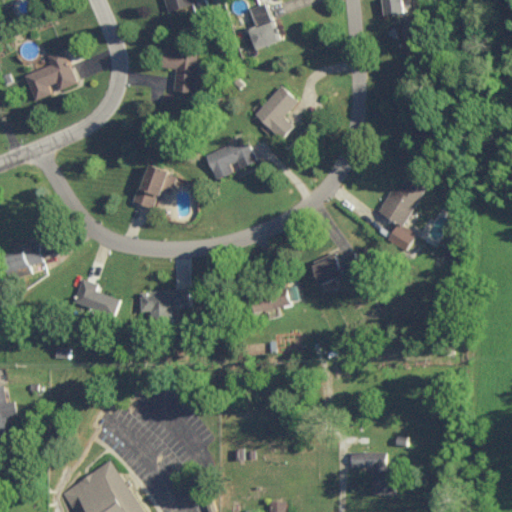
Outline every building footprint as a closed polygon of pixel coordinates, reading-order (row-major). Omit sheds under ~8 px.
[(283,38),(271,0),(253,5),(260,27),(246,31),(251,47),(283,38)] [(410,0),(411,9),(392,11),(391,1),(389,0),(410,0)] [(160,61),(176,65),(171,87),(195,92),(203,51),(164,42),(160,61)] [(20,68),(46,57),(44,53),(64,44),(79,80),(62,87),(54,79),(46,80),(55,92),(34,101),(20,68)] [(254,111),(282,79),(304,98),(300,124),(291,136),(275,130),(254,111)] [(207,149),(218,177),(236,169),(232,160),(239,157),(241,165),(258,158),(248,133),(207,149)] [(135,197),(154,206),(160,193),(166,193),(166,189),(173,189),(181,171),(152,158),(135,197)] [(380,209),(405,224),(430,181),(410,170),(400,188),(394,185),(380,209)] [(411,249),(418,230),(397,223),(390,241),(411,249)] [(16,248),(42,241),(47,259),(20,266),(16,248)] [(311,256),(325,286),(353,273),(349,265),(363,258),(358,247),(346,253),(340,241),(311,256)] [(82,276),(101,283),(99,289),(123,296),(115,319),(72,304),(82,276)] [(302,298),(297,281),(258,292),(263,309),(302,298)] [(142,289),(143,311),(195,308),(194,286),(142,289)] [(71,344),(57,344),(57,355),(71,356),(71,344)] [(0,383),(7,382),(11,401),(17,400),(25,445),(0,449),(0,383)] [(351,449),(399,449),(398,494),(370,494),(371,464),(351,464),(351,449)] [(148,511),(109,458),(64,491),(76,511),(148,511)] [(272,499),(271,511),(288,511),(288,499),(272,499)]
